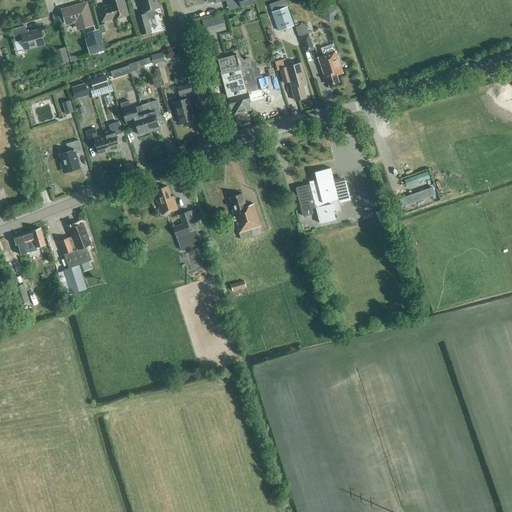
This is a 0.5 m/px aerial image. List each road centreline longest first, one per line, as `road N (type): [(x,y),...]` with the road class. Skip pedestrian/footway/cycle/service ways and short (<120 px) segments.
road 1 (tertiary): [(216,147),(511,60)]
road 2 (tertiary): [(0,232),(216,147)]
road 3 (unclassified): [(216,147),(175,0)]
